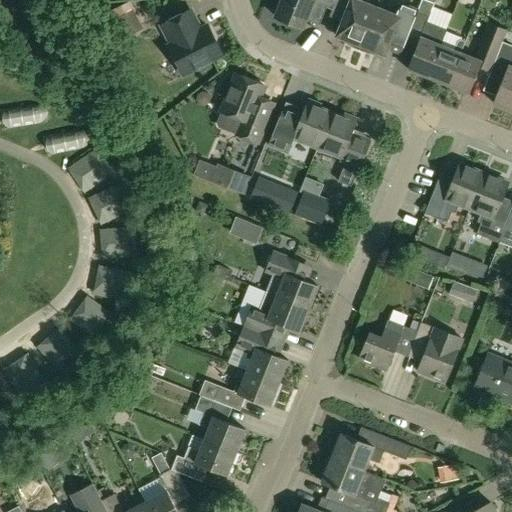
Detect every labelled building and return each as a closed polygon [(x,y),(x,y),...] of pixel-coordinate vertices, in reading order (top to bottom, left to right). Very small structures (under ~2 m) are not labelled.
[(281,4),(275,18),(303,29),(314,0),(328,6),(329,0),(278,0),(277,3),(281,4)] [(359,51),(376,8),(364,4),(365,1),(365,0),(336,0),(332,11),(345,16),(337,37),(339,39),(343,42),(347,45),(350,47),(354,49),(359,51)] [(428,78),(446,32),(426,24),(433,8),(430,7),(423,0),(418,12),(407,39),(418,44),(408,70),(428,78)] [(385,57),(388,50),(401,55),(407,39),(418,12),(404,6),(401,5),(398,5),(391,8),(389,10),(388,13),(376,8),(359,51),(364,53),(372,55),(380,56),(385,57)] [(438,8),(433,21),(454,29),(459,16),(438,8)] [(190,12),(162,26),(172,46),(169,48),(183,76),(222,56),(208,27),(199,32),(196,25),(197,25),(190,12)] [(490,73),(503,44),(507,32),(489,25),(475,60),(461,54),(448,87),(469,95),(479,68),(490,73)] [(448,87),(461,54),(465,43),(461,41),(457,43),(454,51),(441,46),(447,32),(446,32),(428,78),(448,87)] [(511,111),(511,47),(503,44),(490,73),(504,79),(494,105),(511,111)] [(258,145),(274,104),(260,99),(264,87),(236,76),(221,113),(222,114),(218,125),(219,128),(243,138),(243,139),(258,145)] [(295,140),(318,149),(332,114),(320,109),(321,105),(309,101),(303,115),(284,108),(269,146),(289,154),(295,140)] [(352,187),(370,142),(351,135),(357,120),(345,115),(344,119),(332,114),(318,149),(347,161),(342,175),(339,182),(352,187)] [(470,209),(484,174),(460,165),(448,193),(435,188),(425,214),(447,223),(452,212),(455,214),(459,205),(470,209)] [(244,178),(220,168),(214,184),(238,193),(244,178)] [(508,184),(484,174),(470,209),(481,214),(477,223),(481,224),(477,235),(499,244),(499,243),(508,220),(509,218),(496,213),(508,184)] [(295,216),(321,226),(330,204),(304,193),(295,216)] [(511,221),(508,220),(499,243),(511,248),(511,221)] [(268,267),(275,270),(266,293),(309,310),(318,287),(294,277),(300,264),(274,253),(268,267)] [(414,283),(435,289),(438,278),(417,272),(414,283)] [(300,333),(309,310),(266,293),(257,315),(250,312),(244,327),(270,337),(276,323),(300,333)] [(407,358),(417,332),(389,321),(381,339),(370,334),(360,360),(387,371),(394,353),(407,358)] [(462,340),(449,335),(421,323),(417,332),(407,358),(421,363),(417,372),(445,383),(462,340)] [(264,352),(270,337),(244,327),(236,348),(248,354),(247,358),(252,360),(247,371),(279,384),(288,361),(264,352)] [(511,403),(511,365),(488,356),(475,389),(511,403)] [(269,407),(279,384),(247,371),(243,382),(238,380),(233,392),(205,380),(199,395),(201,396),(227,406),(240,411),(245,398),(269,407)] [(222,420),(227,406),(201,396),(195,410),(202,413),(198,425),(208,429),(204,440),(236,453),(246,430),(222,420)] [(94,420),(75,434),(82,443),(101,429),(94,420)] [(341,434),(332,458),(365,471),(370,460),(379,464),(384,452),(406,461),(412,447),(372,431),(367,445),(341,434)] [(227,476),(236,453),(204,440),(199,451),(189,447),(184,458),(176,455),(170,470),(179,473),(197,481),(203,466),(227,476)] [(383,480),(365,472),(365,471),(332,458),(321,483),(347,493),(342,506),(357,511),(385,511),(389,503),(376,497),(383,480)] [(444,480),(463,480),(463,462),(443,463),(444,480)] [(188,492),(179,473),(170,470),(159,475),(167,491),(145,503),(149,511),(176,511),(171,501),(188,492)] [(106,511),(102,502),(98,495),(92,484),(70,496),(78,511),(106,511)] [(149,511),(145,503),(127,511),(123,511),(115,495),(102,502),(106,511),(149,511)] [(357,511),(342,506),(329,500),(324,511),(321,511),(303,504),(299,511),(357,511)] [(494,511),(490,503),(473,511),(451,511),(450,510),(446,511),(494,511)]
